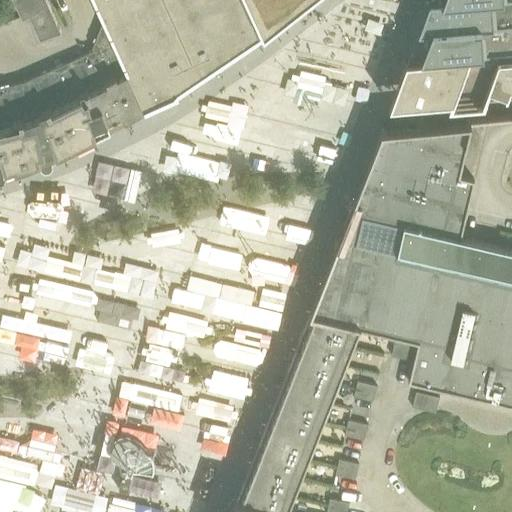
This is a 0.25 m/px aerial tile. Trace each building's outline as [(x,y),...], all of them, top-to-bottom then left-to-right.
[(28,12),(39,36),(60,28),(47,0),(14,0),(21,15),(28,12)] [(95,0),(105,22),(143,107),(144,107),(144,108),(175,91),(173,88),(204,69),(203,66),(228,51),(229,53),(261,33),(261,34),(259,28),(258,28),(256,22),(255,22),(255,21),(244,0),(95,0)] [(244,0),(255,21),(255,22),(256,22),(258,28),(259,28),(261,34),(263,32),(283,16),(283,17),(285,15),(284,14),(302,0),(303,0),(304,0),(303,0),(244,0)] [(511,0),(426,0),(427,0),(418,26),(417,28),(408,54),(407,54),(406,56),(407,56),(406,58),(511,48),(511,0)] [(101,24),(91,50),(30,78),(56,151),(75,145),(115,124),(114,123),(125,119),(143,108),(143,107),(105,22),(101,24)] [(389,103),(452,97),(449,103),(483,100),(485,94),(500,93),(511,91),(511,48),(404,58),(388,103),(389,103)] [(57,152),(56,151),(30,78),(23,81),(0,87),(0,157),(4,172),(6,171),(26,165),(25,163),(44,157),(46,157),(45,156),(57,152)] [(511,511),(511,113),(470,117),(381,125),(351,202),(343,223),(337,238),(309,311),(230,511),(511,511)] [(110,440),(108,446),(109,452),(112,456),(117,461),(126,467),(137,472),(145,474),(149,473),(152,471),(153,467),(153,462),(151,456),(149,451),(142,442),(134,436),(126,432),(120,432),(115,435),(110,440)] [(118,488),(128,490),(131,475),(121,473),(118,488)]
